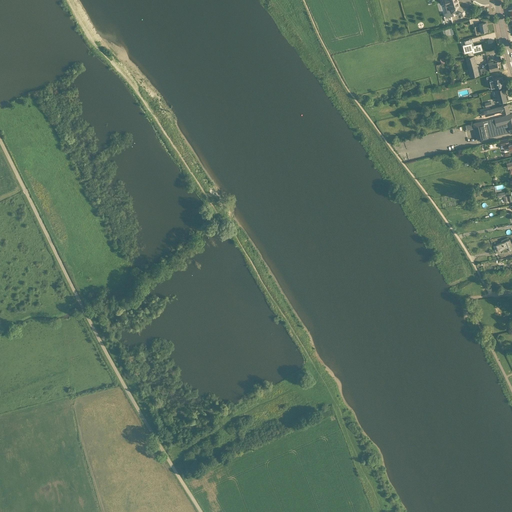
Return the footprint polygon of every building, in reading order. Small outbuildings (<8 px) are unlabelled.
[(444,0),(446,4),(449,3),(452,13),(455,12),(463,15),(466,9),(459,6),(457,0),(457,1),(456,0),(444,0)] [(482,33),(482,32),(487,30),(486,22),(479,23),(480,25),(475,26),(476,34),(482,33)] [(478,44),(477,41),(468,44),(470,52),(479,49),(479,51),(488,49),(487,42),(478,44)] [(474,55),(466,57),(471,77),(479,74),(474,55)] [(493,61),(485,63),(486,67),(483,68),(480,68),(481,73),(490,70),(490,71),(499,68),(497,62),(494,63),(493,61)] [(494,87),(498,86),(503,85),(501,77),(488,81),(489,85),(490,84),(491,88),(494,87)] [(504,88),(496,90),(499,102),(507,100),(504,88)] [(500,106),(489,109),(486,110),(487,115),(490,114),(490,115),(495,114),(495,113),(501,111),(502,114),(509,112),(507,104),(503,105),(500,106)] [(510,132),(510,133),(510,134),(511,133),(511,113),(483,121),(483,120),(473,123),(466,125),(467,130),(474,128),(477,140),(510,132)] [(509,151),(511,150),(511,143),(511,144),(511,143),(502,145),(503,148),(506,148),(509,147),(509,151)] [(498,251),(508,247),(510,250),(511,249),(511,245),(511,244),(509,239),(505,241),(506,241),(496,245),(498,251)]
